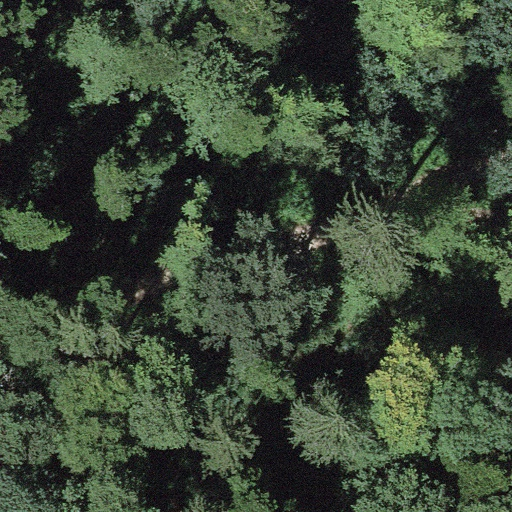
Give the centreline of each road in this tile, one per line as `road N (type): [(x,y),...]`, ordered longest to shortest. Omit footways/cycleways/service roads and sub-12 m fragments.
road 1 (track): [(0,315),(455,205)]
road 2 (track): [(511,221),(455,205),(511,169)]
